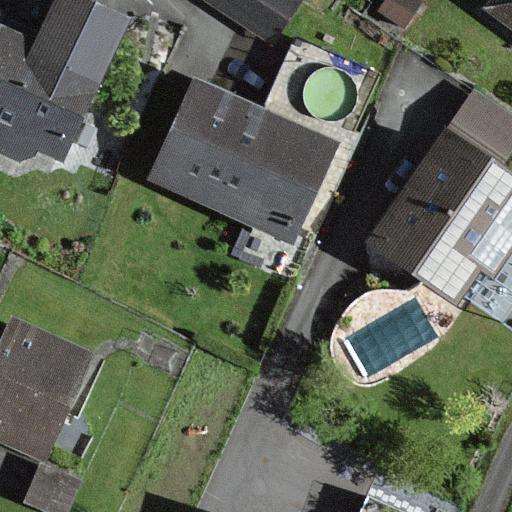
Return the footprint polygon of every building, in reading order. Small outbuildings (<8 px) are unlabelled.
[(120,27),(62,0),(54,0),(32,47),(0,32),(0,144),(24,155),(28,145),(58,159),(120,27)] [(296,0),(214,0),(269,38),(296,0)] [(415,3),(410,0),(386,0),(379,11),(400,25),(415,3)] [(511,0),(492,0),(488,6),(511,24),(511,0)] [(331,147),(195,85),(153,178),(289,239),(331,147)] [(511,245),(511,184),(438,136),(368,245),(453,300),(475,266),(492,277),(511,245)] [(84,358),(9,325),(7,329),(0,345),(0,438),(40,456),(84,358)] [(44,454),(28,493),(66,507),(81,469),(44,454)] [(357,511),(417,511),(421,500),(363,488),(357,511)]
